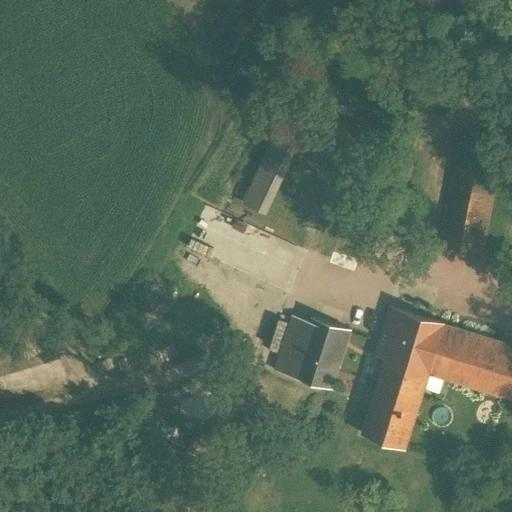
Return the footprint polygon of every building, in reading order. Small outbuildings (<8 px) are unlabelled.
[(365,134),(307,106),(292,138),(349,166),(365,134)] [(272,142),(248,193),(242,190),(238,200),(264,213),(293,152),(272,142)] [(502,151),(459,142),(439,245),(483,254),(502,151)] [(370,224),(344,216),(329,264),(355,273),(370,224)] [(287,249),(211,217),(196,255),(271,287),(287,249)] [(445,324),(391,307),(376,355),(386,358),(362,434),(406,448),(429,373),(445,324)] [(349,328),(313,317),(312,321),(293,316),(275,370),(330,387),(349,328)] [(511,344),(445,324),(429,373),(471,386),(511,398),(511,344)] [(67,355),(0,373),(0,408),(76,388),(67,355)]
